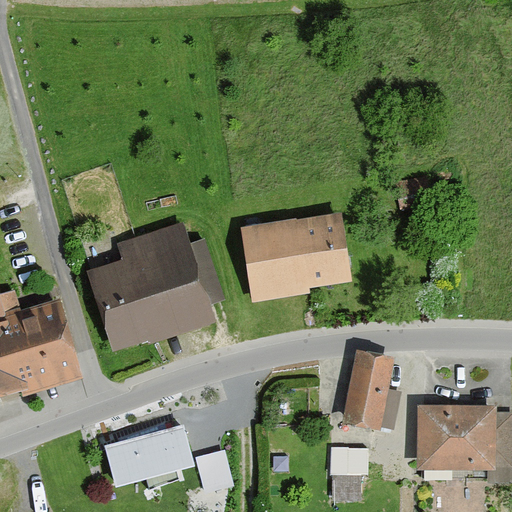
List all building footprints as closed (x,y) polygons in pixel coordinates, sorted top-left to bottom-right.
[(426,179),(397,184),(401,207),(430,202),(426,179)] [(346,220),(246,237),(259,309),(359,292),(346,220)] [(124,268),(89,279),(114,359),(220,327),(190,228),(119,250),(124,268)] [(0,298),(0,406),(56,391),(84,383),(64,309),(7,325),(0,298)] [(400,362),(360,354),(345,425),(385,433),(400,362)] [(506,410),(421,411),(422,481),(507,479),(506,410)] [(189,432),(109,452),(120,494),(199,474),(205,497),(235,490),(226,455),(196,463),(189,432)] [(370,453),(331,452),(331,480),(370,481),(370,453)] [(286,458),(272,458),(273,475),(286,474),(286,458)] [(362,485),(334,484),(333,504),(361,506),(362,485)]
